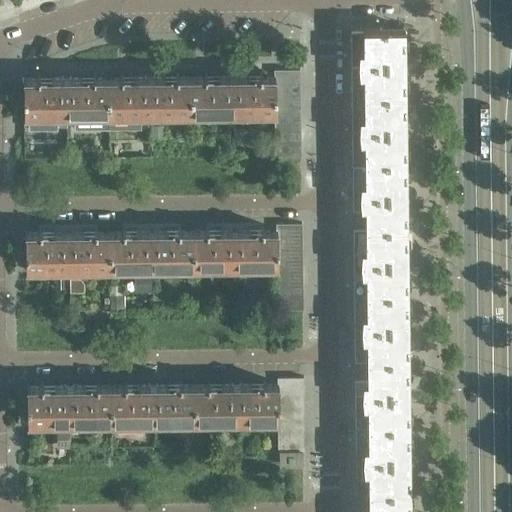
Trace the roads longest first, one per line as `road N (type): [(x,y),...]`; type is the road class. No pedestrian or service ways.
road 1 (secondary): [(464,0),(470,511)]
road 2 (residential): [(331,354),(0,360)]
road 3 (residential): [(0,205),(329,201)]
road 4 (residential): [(329,1),(104,1)]
road 5 (residential): [(329,201),(329,1)]
road 6 (residential): [(176,511),(333,509)]
road 7 (residential): [(333,509),(331,354)]
road 8 (residential): [(331,354),(329,201)]
